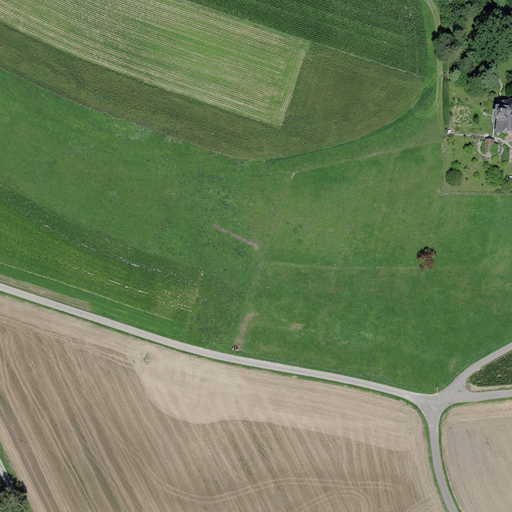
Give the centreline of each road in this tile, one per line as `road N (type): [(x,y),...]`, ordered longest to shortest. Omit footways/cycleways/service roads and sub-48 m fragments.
road 1 (track): [(0,288),(187,349),(413,397),(511,391)]
road 2 (residential): [(511,346),(438,401),(435,438),(454,511)]
